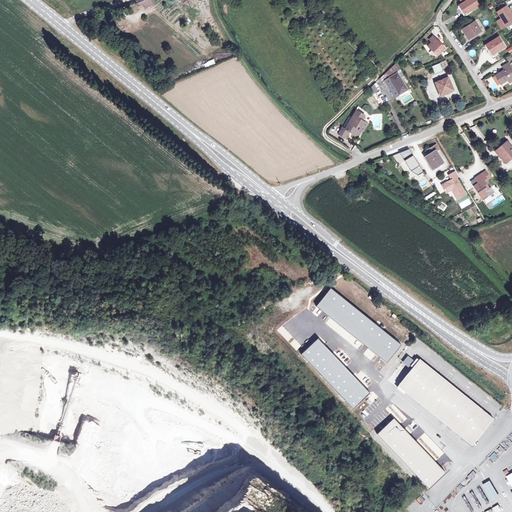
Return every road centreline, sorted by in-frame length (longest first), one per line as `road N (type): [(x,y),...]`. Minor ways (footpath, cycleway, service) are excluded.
road 1 (track): [(0,335),(102,354),(164,379),(250,433),(325,511)]
road 2 (secondary): [(60,25),(270,197)]
road 3 (track): [(357,159),(324,131),(437,16)]
road 4 (residential): [(357,159),(511,98)]
road 5 (secondary): [(289,212),(404,300)]
road 6 (secondary): [(404,300),(511,379)]
road 7 (secondary): [(511,358),(483,350),(404,300)]
